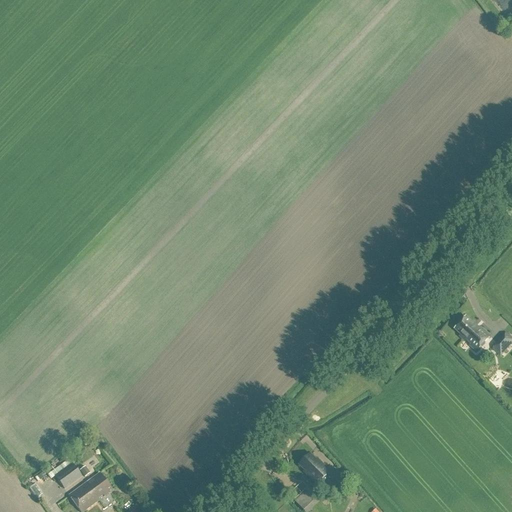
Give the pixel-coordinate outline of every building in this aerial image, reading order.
[(504,12),(511,7),(511,1),(511,0),(502,0),(498,2),(504,12)] [(471,346),(477,352),(491,337),(481,327),(479,329),(476,326),(477,325),(474,321),(472,323),(467,318),(456,329),(462,335),(461,337),(466,341),(467,340),(472,344),(471,346)] [(501,356),(511,344),(511,337),(508,333),(493,349),(501,356)] [(316,460),(310,454),(300,464),(305,471),(304,473),(320,487),(333,473),(317,458),(316,460)] [(65,490),(81,478),(72,465),(55,477),(65,490)] [(85,468),(80,471),(84,478),(90,474),(85,468)] [(106,498),(111,494),(108,490),(110,487),(100,473),(69,496),(80,511),(83,511),(99,500),(97,498),(102,494),(106,498)] [(341,481),(334,487),(346,499),(352,494),(346,487),(347,487),(341,481)] [(305,490),(293,504),(302,511),(309,511),(318,502),(305,490)]
